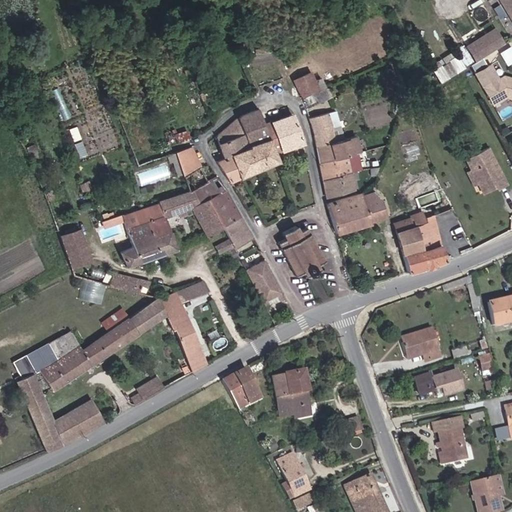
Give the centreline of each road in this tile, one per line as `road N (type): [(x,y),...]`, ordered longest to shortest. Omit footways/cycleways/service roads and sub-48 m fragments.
road 1 (residential): [(303,323),(202,142),(227,113),(276,96),(291,104),(316,196),(310,219)]
road 2 (tertiary): [(0,479),(303,323)]
road 3 (unclassified): [(411,511),(337,308)]
road 4 (tertiary): [(337,308),(511,240)]
